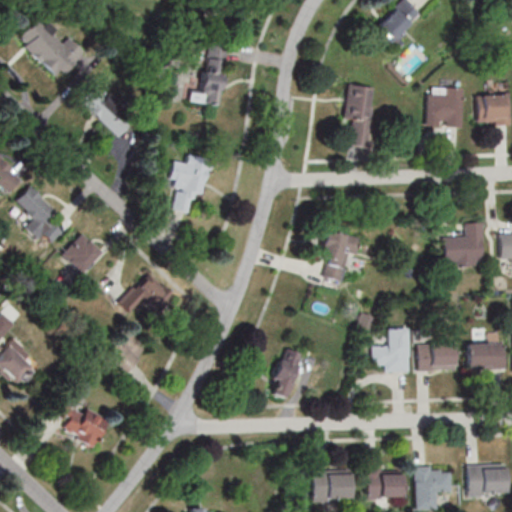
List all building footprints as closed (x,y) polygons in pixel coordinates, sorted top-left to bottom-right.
[(399,0),(371,27),(388,44),(418,15),(403,0),(399,0)] [(82,50),(67,37),(61,43),(51,34),(55,29),(46,21),(42,26),(33,18),(14,39),(57,79),(82,50)] [(187,101),(217,105),(226,41),(208,38),(200,92),(189,90),(187,101)] [(346,145),(365,147),(371,87),(345,84),(341,117),(349,118),(346,145)] [(115,136),(129,122),(91,85),(77,99),(115,136)] [(460,87),(425,87),(424,126),(460,127),(460,87)] [(474,93),(474,125),(508,125),(508,93),(474,93)] [(207,162),(185,157),(184,163),(171,160),(166,184),(176,186),(171,209),(187,212),(191,192),(200,194),(207,162)] [(20,179),(0,159),(0,185),(6,192),(20,179)] [(52,210),(28,185),(13,200),(30,218),(22,226),(35,239),(41,233),(49,241),(59,231),(45,217),(52,210)] [(479,222),(462,222),(462,236),(441,236),(441,265),(479,265),(479,222)] [(358,237),(323,229),(317,255),(326,257),(322,277),(339,280),(345,252),(354,254),(358,237)] [(511,231),(497,232),(497,262),(511,261),(511,231)] [(99,250),(80,232),(59,254),(78,272),(99,250)] [(116,301),(129,313),(142,300),(148,306),(161,293),(142,275),(116,301)] [(381,371),(406,371),(406,328),(385,328),(385,345),(369,345),(369,364),(381,364),(381,371)] [(120,374),(144,349),(126,330),(101,355),(120,374)] [(502,333),(484,333),(484,344),(464,344),(464,368),(502,368),(502,333)] [(451,344),(415,344),(415,369),(451,369),(451,344)] [(33,370),(26,364),(31,359),(18,347),(14,353),(5,345),(0,349),(0,371),(17,387),(33,370)] [(268,393),(286,398),(298,352),(280,347),(268,393)] [(84,408),(82,412),(60,402),(54,415),(65,420),(60,432),(91,447),(105,418),(84,408)] [(503,463),(464,464),(464,495),(503,495),(503,463)] [(412,509),(435,509),(435,492),(448,492),(448,466),(412,466),(412,509)] [(309,469),(309,500),(348,500),(348,469),(309,469)] [(400,469),(363,469),(363,498),(400,498),(400,469)]
